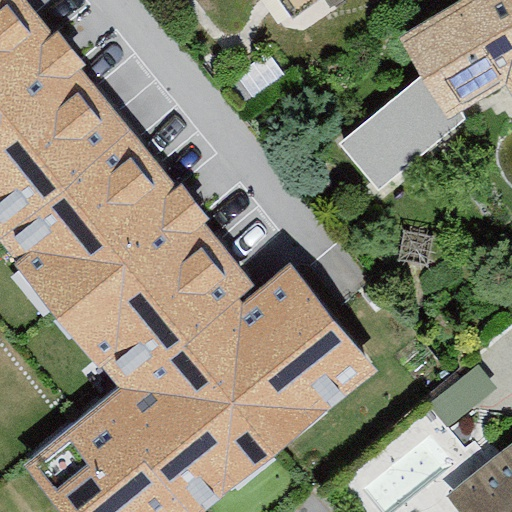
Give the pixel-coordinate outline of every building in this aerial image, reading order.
[(260,295),(17,0),(0,0),(0,220),(139,389),(44,467),(80,511),(188,511),(362,370),(284,275),(260,295)] [(312,0),(329,24),(364,0),(312,0)] [(511,0),(495,0),(403,52),(430,86),(342,159),(379,200),(469,134),(462,123),(511,102),(511,103),(511,0)] [(478,379),(429,417),(443,435),(492,397),(478,379)] [(511,511),(511,460),(457,507),(461,511),(511,511)]
